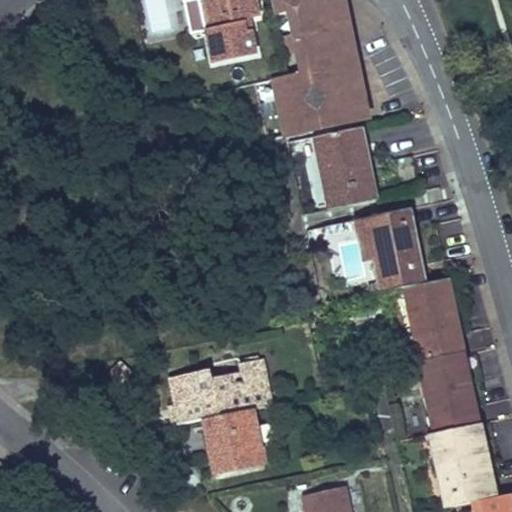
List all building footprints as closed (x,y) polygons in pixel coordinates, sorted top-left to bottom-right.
[(258,58),(250,22),(259,20),(255,0),(208,0),(201,2),(187,4),(193,37),(207,34),(214,67),(258,58)] [(370,123),(347,0),(273,0),(277,19),(290,17),(302,78),(274,83),(284,139),(370,123)] [(366,130),(315,140),(328,210),(379,201),(366,130)] [(374,259),(380,290),(429,280),(415,208),(356,220),(364,261),(374,259)] [(452,277),(441,280),(455,348),(466,346),(452,277)] [(403,288),(418,356),(455,348),(441,280),(403,288)] [(467,353),(456,355),(471,424),(482,422),(467,353)] [(456,355),(419,363),(435,432),(471,424),(456,355)] [(275,410),(265,361),(240,366),(242,376),(214,381),(212,373),(169,381),(174,406),(168,407),(172,430),(203,424),(257,414),(275,410)] [(260,427),(257,414),(203,424),(213,477),(268,467),(260,427)] [(482,422),(471,424),(488,498),(501,495),(484,421),(482,422)] [(285,464),(277,424),(260,427),(268,467),(285,464)] [(473,501),(488,498),(471,424),(435,432),(429,434),(446,507),(473,501)] [(348,511),(344,489),(304,496),(307,511),(348,511)] [(475,511),(511,511),(511,492),(501,495),(488,498),(473,501),(475,511)]
